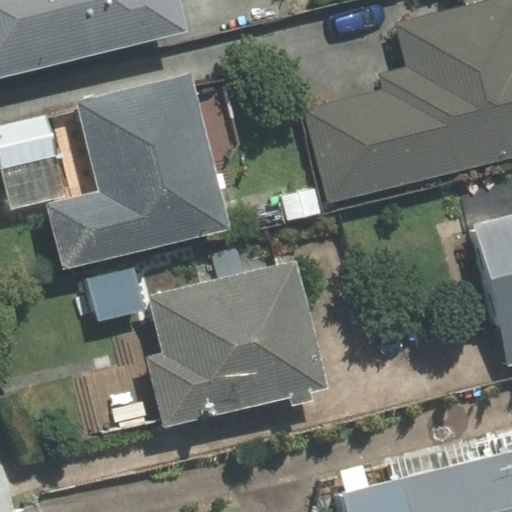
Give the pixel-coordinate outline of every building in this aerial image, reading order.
[(155,0),(0,0),(0,81),(166,46),(155,0)] [(511,163),(511,0),(487,0),(380,25),(391,70),(364,76),(368,93),(292,110),(314,208),(511,163)] [(57,110),(77,199),(24,211),(40,280),(209,241),(176,82),(57,110)] [(40,117),(0,126),(0,216),(60,202),(40,117)] [(511,374),(511,217),(455,232),(463,290),(480,337),(481,337),(493,380),(511,374)] [(128,363),(145,438),(308,402),(281,271),(127,302),(138,361),(128,363)] [(511,511),(511,454),(310,509),(311,511),(511,511)]
